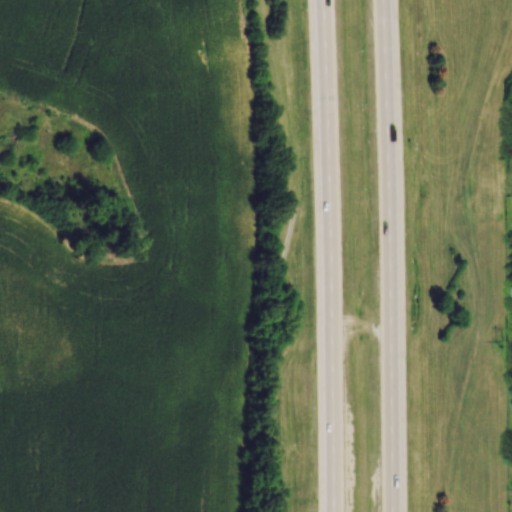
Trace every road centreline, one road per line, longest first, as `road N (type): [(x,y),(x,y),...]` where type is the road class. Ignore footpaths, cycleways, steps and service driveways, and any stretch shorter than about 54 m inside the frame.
road 1 (motorway): [(393,511),(381,0)]
road 2 (motorway): [(321,0),(332,511)]
